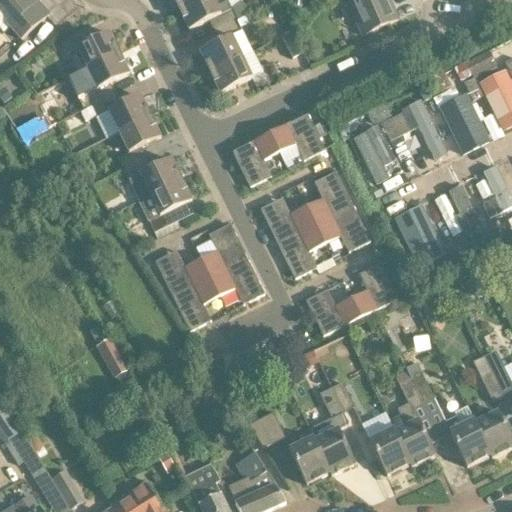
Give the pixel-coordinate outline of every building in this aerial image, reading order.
[(0,0),(0,32),(3,35),(10,29),(21,41),(48,17),(37,4),(42,0),(0,0)] [(172,0),(179,12),(203,0),(172,0)] [(208,23),(213,34),(248,17),(243,6),(232,11),(226,0),(203,0),(179,12),(189,33),(208,23)] [(386,7),(382,0),(351,0),(348,1),(357,20),(355,21),(363,39),(397,23),(389,5),(386,7)] [(242,34),(238,25),(249,19),(248,17),(213,34),(219,45),(199,54),(210,76),(241,60),(231,39),(242,34)] [(291,32),(280,38),(292,61),(303,56),(291,32)] [(119,56),(108,35),(89,44),(84,33),(60,45),(66,56),(77,51),(87,71),(119,56)] [(491,54),(470,63),(478,81),(499,72),(491,54)] [(68,81),(70,86),(82,110),(90,106),(92,108),(115,97),(110,86),(129,77),(119,56),(87,71),(68,81)] [(251,81),(251,80),(262,74),(253,56),(242,61),(241,60),(210,76),(220,96),(251,81)] [(511,84),(505,70),(480,82),(505,130),(511,126),(511,84)] [(463,86),(472,104),(483,99),(474,80),(463,86)] [(484,140),(459,87),(437,97),(462,150),(484,140)] [(118,135),(150,119),(140,98),(120,108),(115,97),(92,108),(97,119),(108,114),(118,135)] [(405,112),(428,163),(446,155),(423,104),(405,112)] [(392,121),(401,139),(411,134),(402,116),(392,121)] [(306,156),(309,162),(325,154),(307,118),(270,137),(279,156),(295,148),(300,159),(306,156)] [(123,172),(146,160),(141,150),(160,140),(150,119),(118,135),(128,155),(117,161),(123,172)] [(391,144),(401,139),(392,121),(382,126),(391,144)] [(391,177),(374,132),(352,141),(369,185),(391,177)] [(279,156),(270,137),(232,155),(250,191),(266,183),(263,177),(268,174),(263,164),(279,156)] [(146,160),(123,172),(128,183),(139,177),(150,198),(181,183),(171,162),(151,171),(146,160)] [(315,229),(352,210),(335,175),(319,183),(322,189),(317,192),(322,202),(306,210),(315,229)] [(139,204),(149,224),(154,236),(177,224),(172,213),(191,204),(181,183),(150,198),(139,204)] [(496,238),(470,185),(454,193),(480,246),(496,238)] [(484,193),(503,233),(511,228),(511,210),(500,185),(484,193)] [(260,212),(278,247),(315,229),(306,210),(290,218),(285,208),(279,210),(276,204),(260,212)] [(352,210),(315,229),(324,248),(340,240),(345,250),(351,248),(354,253),(370,245),(352,210)] [(442,267),(417,221),(401,230),(426,276),(442,267)] [(308,255),(324,248),(315,229),(278,247),(295,282),(311,274),(308,269),(313,266),(308,255)] [(216,254),(200,262),(209,281),(247,263),(233,233),(227,236),(224,230),(208,238),(216,254)] [(453,239),(463,257),(471,253),(462,235),(453,239)] [(463,257),(453,239),(441,245),(451,263),(463,257)] [(155,265),(172,300),(209,281),(200,262),(184,270),(179,260),(174,263),(171,257),(155,265)] [(247,263),(209,281),(219,300),(235,292),(240,302),(245,300),(248,306),(264,298),(247,263)] [(367,281),(362,283),(367,294),(351,302),(360,321),(398,302),(380,267),(364,275),(367,281)] [(203,308),(219,300),(209,281),(172,300),(189,335),(205,327),(202,321),(208,318),(203,308)] [(324,302),(321,296),(305,304),(323,339),(332,335),(335,343),(348,337),(344,329),(360,321),(351,302),(335,310),(330,299),(324,302)] [(96,350),(114,382),(128,375),(110,343),(96,350)] [(511,386),(511,387),(495,354),(483,360),(503,399),(511,394),(511,386)] [(492,405),(503,399),(483,360),(472,365),(492,405)] [(405,372),(410,383),(422,408),(434,402),(416,366),(405,372)] [(394,433),(393,431),(392,431),(409,468),(411,471),(435,459),(412,412),(422,408),(410,383),(400,388),(409,406),(397,412),(405,428),(394,433)] [(343,416),(354,411),(342,386),(331,392),(343,416)] [(343,416),(331,392),(320,397),(332,422),(343,416)] [(22,437),(0,405),(0,442),(5,449),(22,437)] [(466,410),(490,459),(491,462),(511,451),(511,442),(498,414),(474,425),(466,409),(466,410)] [(449,435),(466,471),(490,459),(466,410),(454,416),(455,419),(444,425),(449,435)] [(273,416),(248,428),(263,451),(285,441),(273,416)] [(313,440),(311,441),(329,477),(329,476),(331,479),(355,467),(338,431),(314,442),(313,440)] [(392,431),(368,443),(386,479),(409,468),(392,431)] [(34,454),(42,450),(35,438),(27,442),(34,454)] [(329,477),(311,441),(287,452),(306,488),(329,477)] [(255,458),(236,470),(244,483),(230,489),(237,506),(236,506),(238,511),(272,511),(285,507),(255,458)] [(185,479),(193,495),(200,511),(227,511),(215,486),(221,483),(211,467),(185,479)] [(71,511),(72,511),(84,505),(66,474),(53,481),(71,511)] [(126,494),(110,504),(111,506),(110,507),(112,511),(110,511),(162,511),(146,486),(128,497),(126,494)] [(7,511),(37,511),(38,511),(37,511),(36,511),(28,499),(13,509),(7,511)]
